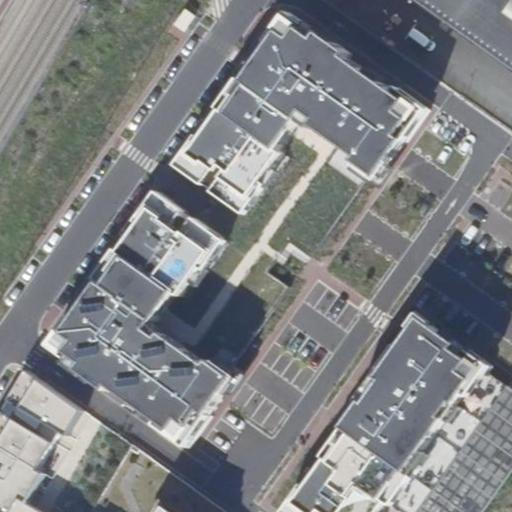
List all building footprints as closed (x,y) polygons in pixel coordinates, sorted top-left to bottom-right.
[(511,0),(417,0),(511,68),(511,0)] [(203,135),(182,164),(210,184),(211,182),(221,189),(213,200),(217,203),(212,210),(280,258),(292,241),(314,256),(374,170),(383,177),(433,108),(401,85),(398,89),(351,56),(354,52),(324,31),(320,37),(308,29),(311,25),(291,11),(270,40),(274,43),(207,138),(203,135)] [(191,210),(164,191),(142,220),(147,224),(79,318),(75,315),(54,345),(74,359),(78,355),(88,362),(84,369),(100,380),(113,390),(164,419),(161,423),(193,446),(241,377),(232,371),(293,285),(272,270),(280,258),(212,210),(208,207),(199,219),(190,213),(191,210)] [(308,483),(287,511),(485,511),(511,474),(511,384),(491,370),(495,364),(426,315),(383,375),(379,372),(343,422),(352,429),(312,486),(308,483)] [(29,384),(0,433),(0,511),(94,511),(130,452),(29,384)] [(214,511),(130,452),(94,511),(214,511)]
